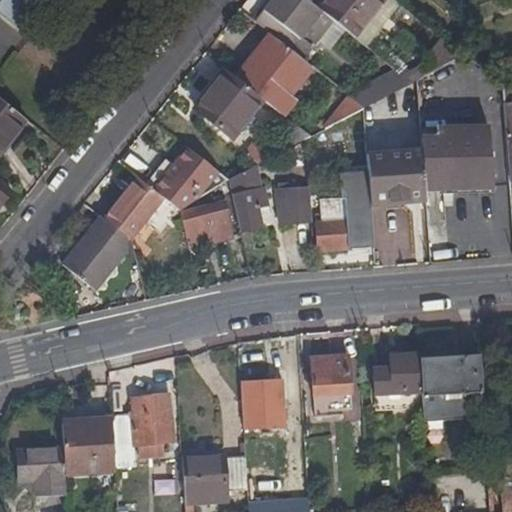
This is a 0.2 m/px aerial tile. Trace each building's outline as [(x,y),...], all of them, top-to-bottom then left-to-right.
[(0,0),(0,16),(19,32),(44,0),(0,0)] [(306,0),(265,0),(250,19),(265,31),(297,56),(306,45),(303,43),(325,15),(315,7),(306,0)] [(320,0),(315,7),(325,15),(350,34),(377,0),(320,0)] [(297,56),(265,31),(231,74),(254,93),(275,109),(277,111),(290,95),(285,91),(306,64),(297,56)] [(231,74),(219,65),(198,91),(199,91),(205,96),(197,105),(192,101),(191,100),(187,105),(223,135),(254,93),(231,74)] [(410,78),(393,66),(342,93),(358,106),(391,89),(410,78)] [(412,79),(391,89),(390,110),(414,110),(412,79)] [(511,89),(496,80),(502,176),(511,175),(511,89)] [(192,101),(197,105),(205,96),(199,91),(192,101)] [(358,106),(342,93),(313,125),(316,127),(325,123),(358,106)] [(0,102),(0,140),(18,117),(0,102)] [(238,147),(254,158),(268,151),(298,136),(303,133),(305,133),(277,111),(275,109),(267,120),(273,125),(257,144),(247,136),(238,147)] [(481,121),(415,125),(416,150),(417,184),(418,186),(484,183),(481,121)] [(151,163),(139,179),(158,194),(173,206),(222,177),(222,174),(181,142),(166,162),(160,169),(151,163)] [(361,169),(363,197),(418,197),(418,186),(417,184),(416,150),(361,152),(361,169)] [(157,156),(151,163),(160,169),(166,162),(157,156)] [(252,160),(222,174),(223,176),(224,184),(231,220),(262,213),(259,177),(252,178),(252,160)] [(361,169),(332,170),(333,194),(313,195),(313,208),(308,208),(310,244),(339,243),(338,238),(349,238),(350,244),(365,244),(363,197),(361,169)] [(139,179),(132,173),(98,212),(127,235),(158,194),(139,179)] [(301,180),(269,182),(272,221),(304,219),(301,180)] [(173,206),(179,238),(224,228),(217,196),(173,206)] [(98,212),(95,210),(59,258),(58,260),(91,285),(127,235),(98,212)] [(179,238),(181,247),(226,238),(224,228),(179,238)] [(422,393),(423,414),(466,412),(465,385),(484,385),(482,345),(423,346),(425,385),(425,391),(422,393)] [(372,359),(373,387),(425,385),(423,346),(392,348),(392,358),(372,359)] [(315,352),(316,400),(353,400),(353,352),(315,352)] [(243,375),(245,423),(287,421),(286,404),(293,404),(293,390),(286,390),(285,374),(243,375)] [(125,433),(164,432),(160,391),(127,392),(128,405),(123,405),(123,408),(107,409),(108,414),(111,458),(126,458),(125,433)] [(65,442),(67,469),(112,467),(111,458),(108,414),(63,416),(65,442)] [(259,480),(256,430),(245,430),(246,448),(248,481),(259,480)] [(67,469),(65,442),(20,445),(22,475),(38,474),(39,487),(69,484),(67,469)] [(246,448),(176,452),(179,511),(192,511),(186,505),(187,496),(228,493),(226,481),(248,481),(246,448)] [(511,484),(502,485),(504,509),(511,508),(511,484)] [(249,505),(249,511),(309,511),(309,506),(309,503),(249,505)]
